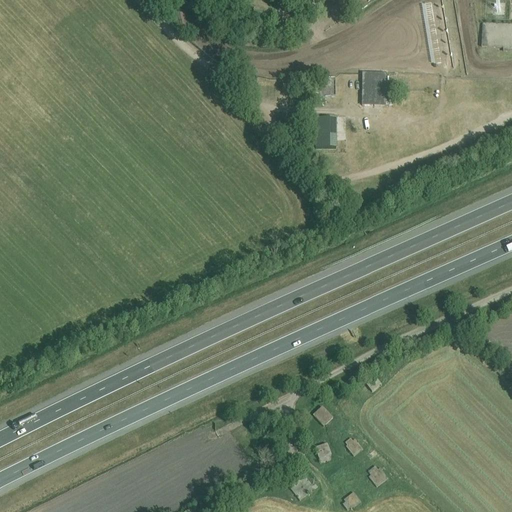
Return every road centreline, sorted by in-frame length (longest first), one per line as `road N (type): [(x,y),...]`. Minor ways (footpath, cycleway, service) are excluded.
road 1 (motorway): [(511,201),(0,439)]
road 2 (motorway): [(0,480),(511,243)]
road 3 (unclassified): [(218,431),(511,292)]
